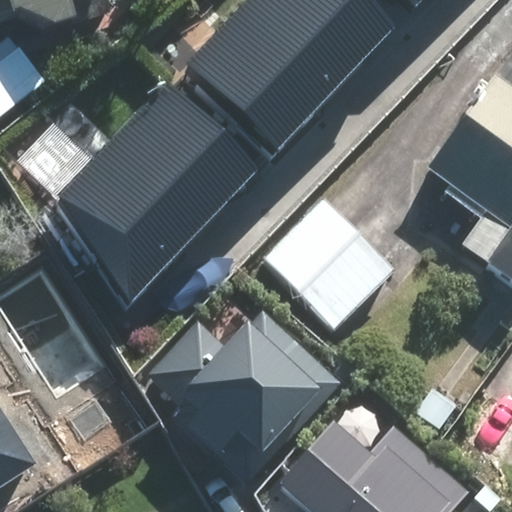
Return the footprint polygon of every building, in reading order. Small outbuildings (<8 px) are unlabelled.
[(68,32),(60,4),(73,0),(0,0),(0,20),(8,18),(46,39),(68,32)] [(359,0),(246,0),(188,62),(276,144),(386,25),(359,0)] [(482,265),(503,236),(505,237),(511,226),(511,60),(498,79),(495,77),(438,156),(423,177),(481,218),(459,249),(482,265)] [(53,196),(126,296),(254,169),(161,77),(53,196)] [(390,273),(324,204),(263,263),(328,332),(390,273)] [(140,371),(246,473),(340,376),(263,302),(224,341),(195,314),(140,371)] [(454,409),(431,394),(416,417),(440,431),(454,409)] [(27,396),(0,411),(0,511),(14,511),(75,475),(27,396)] [(308,511),(439,511),(466,485),(393,415),(360,449),(332,423),(276,481),(308,511)]
